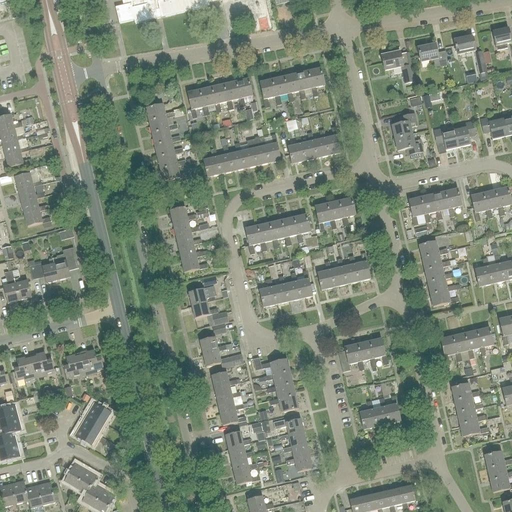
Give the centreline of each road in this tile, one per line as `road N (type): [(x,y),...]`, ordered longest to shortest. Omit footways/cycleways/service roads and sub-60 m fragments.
road 1 (residential): [(203,511),(97,71)]
road 2 (residential): [(313,331),(252,342),(227,216),(244,196),(372,167)]
road 3 (residential): [(97,71),(341,30)]
road 4 (secondary): [(118,311),(64,80)]
road 5 (secondary): [(166,511),(118,311)]
road 6 (residential): [(341,30),(511,1)]
road 7 (residential): [(135,511),(122,477),(80,451),(0,475)]
road 8 (residential): [(437,456),(401,296)]
road 9 (residential): [(347,479),(313,331)]
road 10 (residential): [(372,167),(341,30)]
road 11 (residential): [(511,172),(487,165),(378,190)]
road 12 (residential): [(0,341),(118,311)]
